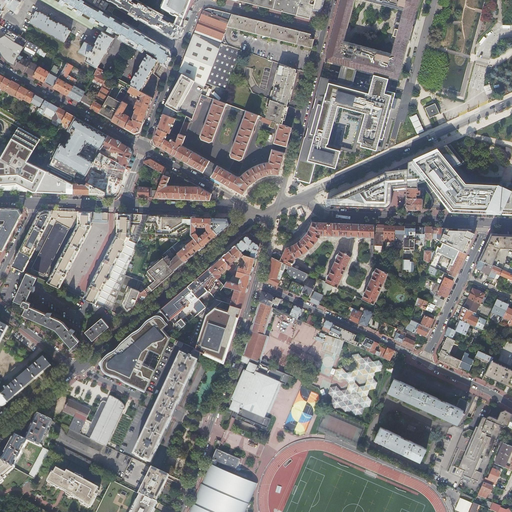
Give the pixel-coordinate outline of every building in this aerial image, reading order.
[(0,0),(0,17),(6,7),(15,12),(21,2),(17,0),(0,0)] [(41,0),(92,29),(95,31),(98,25),(96,24),(95,23),(90,20),(82,16),(77,13),(75,12),(66,7),(64,6),(59,3),(54,0),(41,0)] [(169,52),(79,0),(61,0),(59,3),(64,6),(66,3),(67,4),(66,7),(75,12),(76,10),(78,11),(77,13),(82,16),(84,12),(92,17),(90,20),(95,23),(96,21),(97,22),(96,24),(98,25),(106,30),(107,27),(108,28),(107,30),(112,33),(114,30),(122,34),(120,38),(125,41),(126,39),(128,39),(126,42),(136,47),(137,45),(139,46),(137,48),(142,51),(144,48),(157,55),(156,55),(157,55),(157,56),(159,57),(158,60),(159,61),(166,64),(170,54),(169,52)] [(110,0),(161,29),(174,37),(177,36),(181,26),(175,23),(174,26),(171,24),(170,25),(161,19),(163,16),(158,13),(156,15),(155,15),(156,12),(147,7),(145,9),(144,8),(145,6),(140,3),(138,6),(130,2),(131,0),(110,0)] [(190,0),(165,0),(163,7),(171,12),(171,13),(175,16),(175,15),(179,16),(175,23),(181,26),(190,0)] [(298,16),(301,0),(238,0),(253,4),(275,10),(292,14),(298,16)] [(301,0),(298,16),(310,19),(312,10),(316,11),(321,12),(323,0),(301,0)] [(340,0),(325,60),(341,65),(356,69),(373,73),(388,77),(398,80),(419,0),(340,0)] [(194,34),(219,48),(227,27),(230,20),(232,14),(209,8),(203,10),(199,21),(196,29),(194,34)] [(36,11),(30,22),(65,42),(71,31),(68,29),(68,28),(58,23),(58,24),(49,19),(50,18),(40,12),(39,13),(36,11)] [(296,69),(305,73),(310,54),(312,49),(312,46),(314,40),(311,34),(268,23),(232,14),(230,20),(227,27),(219,48),(206,83),(226,91),(233,73),(242,50),(272,61),(280,64),(296,69)] [(25,46),(26,44),(20,40),(21,37),(8,29),(5,35),(0,38),(0,51),(4,58),(7,60),(8,61),(14,65),(19,56),(25,46)] [(85,61),(97,68),(106,53),(114,38),(102,31),(93,47),(85,42),(79,51),(86,55),(85,56),(87,57),(85,61)] [(195,81),(204,87),(206,83),(219,48),(194,34),(193,37),(185,57),(179,72),(183,75),(195,81)] [(37,52),(40,47),(28,41),(26,44),(25,46),(37,52)] [(45,57),(47,52),(40,47),(37,52),(45,57)] [(158,60),(147,54),(143,61),(129,85),(131,86),(141,91),(147,83),(152,73),(154,70),(155,67),(159,61),(158,60)] [(19,56),(14,65),(20,68),(26,72),(31,63),(19,56)] [(31,62),(31,63),(26,72),(27,72),(34,76),(39,66),(31,62)] [(69,75),(73,66),(67,63),(59,77),(53,87),(55,88),(68,96),(74,86),(78,80),(69,75)] [(270,99),(287,105),(292,88),(296,69),(280,64),(270,99)] [(40,65),(39,66),(34,76),(35,77),(45,82),(50,73),(42,68),(43,67),(40,65)] [(53,87),(59,77),(55,76),(58,71),(58,70),(57,69),(58,67),(54,65),(50,73),(45,82),(46,83),(53,87)] [(337,81),(321,77),(306,131),(295,171),(293,177),(293,179),(297,180),(297,182),(309,185),(314,166),(334,171),(340,150),(355,154),(357,145),(360,146),(360,149),(375,153),(379,140),(382,142),(393,95),(384,93),(388,77),(373,73),(369,90),(352,86),(356,69),(341,65),(339,70),(338,75),(337,81)] [(103,85),(106,81),(107,79),(100,75),(102,70),(98,68),(93,77),(93,78),(97,80),(97,81),(103,85)] [(175,90),(166,105),(175,110),(181,113),(181,111),(179,110),(195,81),(183,75),(175,90)] [(0,85),(0,87),(5,91),(5,90),(11,80),(9,80),(5,77),(0,85)] [(111,119),(113,119),(121,105),(123,101),(124,100),(126,95),(128,91),(129,89),(126,87),(128,84),(118,79),(116,83),(125,88),(125,89),(122,88),(115,99),(109,96),(108,97),(99,113),(104,116),(105,116),(105,117),(106,117),(107,117),(108,118),(109,118),(110,118),(111,119)] [(5,90),(15,96),(21,86),(16,83),(11,80),(5,90)] [(94,110),(99,113),(108,97),(109,96),(111,92),(114,86),(106,81),(103,85),(95,100),(90,108),(94,110)] [(489,84),(483,87),(485,90),(487,96),(493,93),(489,84)] [(21,86),(15,96),(22,100),(23,98),(28,90),(26,89),(21,86)] [(74,86),(68,96),(78,101),(79,102),(84,95),(85,92),(74,86)] [(153,98),(141,91),(131,86),(129,89),(128,91),(137,96),(138,99),(134,108),(136,109),(134,111),(135,112),(134,113),(134,114),(134,115),(134,116),(133,119),(137,122),(138,120),(143,123),(147,113),(148,113),(149,110),(150,108),(149,108),(153,98)] [(220,90),(208,89),(207,96),(219,98),(220,90)] [(23,98),(31,103),(31,102),(36,94),(30,91),(28,90),(23,98)] [(37,95),(36,94),(31,102),(40,107),(44,100),(44,99),(42,98),(37,95)] [(84,95),(79,102),(81,103),(90,108),(95,100),(84,95)] [(278,123),(282,124),(283,120),(285,115),(287,106),(287,105),(270,99),(267,98),(266,103),(269,104),(268,107),(266,114),(265,118),(278,123)] [(203,100),(200,99),(192,119),(195,120),(203,100)] [(213,99),(212,101),(213,103),(201,137),(202,139),(210,142),(212,141),(225,107),(227,106),(227,104),(226,104),(222,102),(213,99)] [(45,101),(44,100),(40,107),(41,108),(40,109),(45,112),(45,111),(50,103),(45,100),(45,101)] [(130,118),(131,117),(124,113),(123,115),(121,113),(122,112),(123,112),(127,104),(123,101),(121,105),(113,119),(112,120),(115,122),(125,128),(130,118)] [(50,103),(45,111),(54,115),(58,107),(52,104),(50,103)] [(436,103),(426,108),(430,118),(430,117),(440,113),(436,103)] [(227,104),(227,106),(232,108),(240,112),(245,113),(245,111),(227,104)] [(175,110),(166,105),(165,109),(163,114),(172,118),(175,110)] [(54,115),(52,119),(60,123),(62,121),(60,120),(61,119),(63,120),(67,112),(60,108),(58,107),(54,115)] [(245,113),(245,115),(231,155),(232,157),(239,160),(242,159),(257,120),(258,116),(247,111),(245,111),(245,113)] [(62,121),(60,123),(62,124),(63,123),(70,127),(76,117),(69,113),(67,112),(63,120),(62,121)] [(172,118),(163,114),(160,121),(157,128),(170,133),(173,127),(171,126),(171,125),(173,126),(176,119),(172,118)] [(415,114),(408,117),(416,134),(423,131),(415,114)] [(204,172),(210,161),(182,146),(185,136),(182,135),(188,117),(186,116),(184,122),(178,136),(178,138),(176,142),(171,154),(204,172)] [(258,116),(257,120),(259,121),(270,125),(269,127),(271,128),(274,129),(275,125),(277,126),(278,123),(265,118),(258,116)] [(66,146),(61,144),(50,164),(74,176),(78,171),(86,175),(89,169),(92,165),(93,162),(85,158),(79,154),(82,148),(83,146),(86,141),(95,146),(101,149),(102,146),(108,136),(104,133),(80,120),(76,117),(70,127),(68,130),(72,133),(71,134),(72,134),(66,146)] [(133,119),(130,118),(125,128),(132,132),(135,133),(140,131),(143,123),(138,120),(137,122),(133,119)] [(278,123),(277,126),(278,128),(274,143),(286,146),(291,128),(282,124),(278,123)] [(65,193),(74,194),(74,185),(27,162),(40,139),(19,127),(0,160),(0,159),(0,184),(17,184),(33,192),(39,192),(44,192),(65,193)] [(173,134),(170,133),(157,128),(155,134),(153,139),(156,145),(160,148),(165,139),(164,138),(165,135),(166,136),(167,134),(172,136),(173,134)] [(270,132),(261,128),(256,143),(259,144),(259,145),(263,146),(265,146),(270,132)] [(119,142),(108,136),(102,146),(115,154),(117,152),(120,153),(116,162),(126,167),(132,153),(129,148),(119,142)] [(168,152),(171,154),(176,142),(173,141),(174,140),(172,139),(170,142),(167,140),(167,138),(165,139),(160,148),(168,152)] [(511,186),(509,186),(505,184),(505,183),(502,181),(468,180),(456,166),(461,164),(464,163),(467,162),(451,140),(448,141),(445,143),(440,145),(439,146),(436,147),(410,159),(408,160),(408,165),(408,169),(399,170),(387,172),(384,173),(366,181),(329,198),(326,199),(327,205),(329,205),(342,206),(387,208),(391,204),(392,187),(398,186),(407,185),(407,188),(417,188),(418,183),(427,180),(428,179),(446,203),(447,204),(448,206),(451,210),(452,211),(454,211),(487,213),(495,213),(503,213),(502,211),(508,211),(511,211),(511,186)] [(218,166),(212,177),(243,195),(243,194),(244,193),(244,192),(245,191),(246,190),(246,189),(247,188),(248,187),(249,186),(250,185),(251,184),(252,183),(253,182),(254,181),(255,181),(256,180),(257,179),(258,179),(259,178),(260,178),(261,177),(262,177),(263,176),(264,176),(265,176),(266,175),(268,175),(269,175),(270,175),(271,174),(272,174),(273,174),(274,174),(275,174),(277,174),(278,174),(279,174),(284,153),(272,150),(269,162),(267,163),(266,163),(264,163),(263,164),(262,164),(260,165),(259,165),(257,166),(256,166),(254,167),(253,168),(252,168),(250,169),(249,170),(248,171),(247,172),(245,172),(244,173),(243,174),(242,175),(241,177),(240,177),(237,177),(218,166)] [(154,169),(157,163),(153,161),(150,159),(144,162),(144,163),(154,169)] [(218,166),(210,161),(204,172),(210,176),(212,177),(218,166)] [(126,167),(116,162),(115,165),(110,163),(106,173),(104,178),(104,179),(90,178),(87,183),(90,184),(105,192),(105,195),(111,195),(117,192),(123,175),(126,167)] [(166,168),(157,163),(154,169),(164,174),(166,168)] [(172,172),(166,168),(164,174),(157,191),(155,197),(161,198),(210,200),(211,197),(211,194),(199,187),(192,187),(168,186),(167,183),(172,172)] [(74,185),(74,194),(82,194),(90,194),(90,184),(87,183),(86,185),(84,185),(83,185),(81,184),(80,185),(78,185),(78,183),(74,183),(74,185)] [(0,184),(0,190),(33,192),(17,184),(0,184)] [(90,184),(90,194),(93,195),(105,195),(105,192),(90,184)] [(138,193),(138,197),(153,197),(155,197),(157,191),(152,190),(152,188),(138,187),(138,193)] [(414,209),(425,209),(425,199),(420,198),(419,200),(419,201),(417,201),(417,199),(417,198),(416,198),(416,195),(420,195),(420,190),(417,190),(417,188),(407,188),(407,192),(406,194),(406,206),(409,209),(414,209)] [(5,208),(1,208),(0,212),(0,219),(4,220),(5,220),(6,221),(5,221),(0,231),(0,248),(3,251),(6,246),(14,230),(22,214),(20,212),(19,209),(5,208)] [(111,310),(115,301),(125,275),(134,252),(136,246),(138,240),(140,237),(141,232),(148,215),(141,214),(130,214),(115,213),(115,220),(118,221),(118,232),(117,234),(117,236),(86,295),(62,283),(90,228),(91,225),(91,222),(95,222),(107,223),(108,213),(56,210),(46,210),(40,212),(33,226),(21,249),(12,266),(27,272),(37,277),(83,298),(105,307),(111,310)] [(148,215),(141,232),(140,237),(177,239),(179,241),(185,238),(191,234),(191,231),(192,217),(163,216),(148,215)] [(202,217),(192,217),(191,231),(191,234),(196,232),(196,228),(198,227),(204,227),(205,226),(206,226),(207,229),(211,227),(211,223),(212,218),(202,217)] [(217,218),(212,218),(211,223),(216,224),(215,227),(212,227),(218,235),(219,233),(230,224),(228,221),(227,219),(217,218)] [(332,236),(333,223),(319,223),(313,222),(312,225),(311,228),(308,232),(308,233),(305,236),(303,238),(302,239),(298,243),(297,243),(292,246),(290,247),(286,248),(285,250),(283,255),(276,252),(274,251),(272,257),(287,264),(292,266),(293,263),(294,263),(295,262),(295,261),(296,260),(296,259),(295,259),(296,257),(297,258),(302,255),(310,250),(316,243),(321,235),(327,236),(328,236),(329,237),(330,237),(331,237),(332,237),(332,236)] [(333,223),(332,236),(335,236),(336,237),(337,237),(338,237),(339,237),(340,237),(340,236),(347,236),(347,237),(348,238),(349,238),(350,238),(351,237),(352,237),(358,237),(358,238),(359,238),(360,238),(361,238),(362,238),(363,238),(363,237),(366,237),(366,238),(367,238),(368,239),(369,239),(370,239),(371,238),(371,237),(374,238),(375,225),(356,224),(350,224),(333,223)] [(375,225),(374,238),(374,245),(374,253),(383,254),(384,240),(384,235),(385,226),(384,225),(382,225),(375,225)] [(389,241),(394,241),(395,226),(387,226),(385,226),(384,235),(384,240),(385,240),(385,241),(389,242),(389,241)] [(394,241),(404,242),(405,226),(397,226),(395,226),(394,241)] [(196,232),(191,234),(203,247),(206,245),(218,235),(212,227),(211,227),(207,229),(207,231),(207,232),(205,231),(201,235),(198,235),(196,232)] [(414,230),(413,245),(415,245),(425,246),(425,244),(426,227),(420,227),(420,231),(419,231),(414,230)] [(427,227),(426,227),(425,244),(427,244),(427,242),(426,240),(426,238),(433,239),(433,228),(430,228),(427,227)] [(443,228),(433,228),(433,239),(437,239),(440,242),(445,228),(443,228)] [(445,228),(440,242),(466,253),(473,239),(472,238),(472,237),(474,234),(474,233),(472,232),(472,229),(458,229),(458,232),(458,233),(452,233),(453,231),(453,229),(445,228)] [(203,247),(191,234),(185,238),(179,241),(178,242),(172,247),(175,250),(178,248),(177,247),(179,244),(188,239),(189,238),(191,241),(188,244),(187,243),(185,244),(181,245),(179,246),(182,249),(178,253),(185,262),(197,252),(203,247)] [(511,234),(499,234),(492,234),(479,260),(488,264),(492,266),(500,249),(501,248),(511,249),(511,234)] [(248,236),(247,236),(247,235),(237,244),(236,245),(244,254),(256,258),(260,245),(259,245),(258,245),(257,244),(256,243),(255,243),(254,242),(253,242),(253,241),(252,241),(251,240),(251,239),(250,239),(249,238),(249,237),(248,236)] [(436,252),(431,264),(430,266),(438,270),(439,271),(441,268),(440,267),(438,265),(443,254),(453,259),(448,270),(450,271),(449,275),(455,278),(455,277),(456,275),(466,254),(466,253),(440,242),(440,243),(436,252)] [(237,265),(236,264),(235,265),(232,262),(240,255),(242,257),(244,254),(236,245),(230,250),(222,257),(231,267),(234,270),(237,265)] [(165,253),(162,256),(164,258),(175,271),(180,266),(185,262),(178,253),(175,250),(172,247),(169,249),(175,256),(173,257),(173,260),(172,260),(171,261),(170,260),(170,259),(165,253)] [(327,278),(325,282),(329,283),(333,285),(337,287),(351,256),(347,254),(347,253),(345,252),(345,253),(340,251),(339,254),(338,254),(337,254),(337,255),(336,255),(336,256),(336,257),(336,258),(337,258),(329,274),(328,274),(327,275),(327,276),(327,277),(326,278),(327,278)] [(432,251),(424,251),(424,261),(431,264),(436,252),(432,251)] [(245,268),(237,265),(234,270),(251,275),(254,266),(256,258),(244,254),(242,257),(246,261),(244,265),(245,265),(245,268)] [(229,269),(231,267),(222,257),(213,264),(209,268),(218,278),(221,275),(220,274),(227,268),(229,269)] [(285,268),(287,264),(272,257),(269,266),(266,280),(274,284),(277,286),(282,275),(285,268)] [(410,271),(414,271),(415,261),(410,261),(410,257),(405,257),(405,268),(410,269),(410,271)] [(143,282),(142,286),(148,293),(152,290),(165,279),(175,271),(164,258),(156,264),(155,262),(151,265),(153,267),(148,271),(145,279),(143,282)] [(480,270),(481,271),(484,265),(487,266),(488,264),(479,260),(476,268),(477,269),(480,270)] [(295,278),(299,270),(292,266),(287,264),(285,268),(288,270),(286,273),(294,276),(293,277),(294,278),(295,278)] [(493,266),(492,266),(488,264),(487,266),(484,265),(481,271),(485,272),(490,274),(493,266)] [(428,272),(425,278),(432,281),(434,275),(435,276),(438,270),(430,266),(430,267),(428,271),(428,272)] [(502,270),(493,266),(490,274),(488,277),(494,280),(495,277),(497,273),(500,275),(502,270)] [(309,274),(313,276),(314,273),(300,267),(299,270),(309,274)] [(192,283),(188,286),(199,298),(208,290),(216,299),(224,285),(218,278),(209,268),(199,276),(192,283)] [(362,299),(374,304),(388,273),(383,271),(376,268),(375,271),(374,271),(373,272),(373,273),(372,273),(372,274),(372,275),(373,275),(366,291),(365,291),(364,292),(363,293),(363,294),(363,295),(364,296),(362,299)] [(249,283),(251,275),(234,270),(231,274),(241,277),(239,284),(227,281),(224,285),(236,289),(247,292),(249,283)] [(297,295),(299,296),(302,291),(309,274),(299,270),(295,278),(289,291),(297,295)] [(511,274),(508,272),(504,271),(502,270),(500,275),(511,280),(511,274)] [(35,281),(37,277),(27,272),(24,279),(14,300),(23,304),(22,305),(27,307),(26,308),(23,315),(49,326),(56,330),(66,341),(71,348),(79,341),(73,333),(75,331),(71,328),(70,329),(64,323),(60,320),(51,316),(52,313),(47,312),(47,314),(32,307),(33,304),(27,301),(30,294),(32,289),(35,291),(35,286),(33,286),(35,281)] [(313,276),(309,274),(302,291),(310,295),(313,289),(316,282),(315,282),(317,278),(313,276)] [(143,282),(125,275),(115,301),(111,310),(118,313),(121,310),(124,308),(127,311),(131,308),(135,305),(142,286),(143,282)] [(282,275),(277,286),(280,287),(282,288),(287,277),(282,275)] [(445,277),(442,286),(449,289),(452,283),(453,281),(445,277)] [(325,282),(323,281),(320,287),(324,289),(328,290),(330,291),(333,285),(329,283),(325,282)] [(434,295),(434,296),(440,299),(442,295),(446,297),(449,289),(442,286),(434,282),(431,289),(433,295),(434,295)] [(142,286),(135,305),(142,299),(148,293),(142,286)] [(167,304),(161,309),(162,309),(170,318),(171,320),(176,315),(178,314),(184,308),(190,303),(191,302),(192,304),(199,298),(188,286),(185,289),(180,293),(167,304)] [(246,295),(247,292),(236,289),(231,304),(242,307),(244,299),(246,295)] [(469,299),(480,304),(484,294),(473,289),(468,299),(469,299)] [(281,299),(276,296),(274,300),(273,300),(274,297),(262,291),(262,294),(260,302),(266,305),(268,301),(269,301),(269,302),(269,303),(270,303),(270,304),(269,306),(273,308),(277,309),(281,299)] [(319,305),(323,295),(322,294),(315,291),(311,301),(319,305)] [(440,299),(434,296),(431,303),(435,305),(441,308),(442,304),(444,301),(440,299)] [(434,309),(434,308),(435,305),(431,303),(418,298),(417,301),(422,303),(421,304),(419,305),(419,306),(426,310),(432,313),(434,309)] [(464,308),(473,312),(476,313),(480,304),(469,299),(467,301),(464,308)] [(503,317),(508,308),(509,305),(497,299),(491,311),(503,317)] [(199,313),(206,307),(201,302),(194,308),(199,313)] [(266,305),(260,302),(252,325),(243,354),(260,363),(266,365),(274,369),(276,364),(271,362),(271,363),(267,362),(267,360),(264,358),(263,360),(262,359),(269,336),(265,335),(266,331),(273,308),(269,306),(266,305)] [(241,311),(242,307),(231,304),(229,311),(215,307),(207,314),(196,349),(202,352),(224,362),(233,336),(241,311)] [(293,307),(290,315),(297,319),(298,317),(299,317),(301,313),(303,309),(295,305),(293,307)] [(367,327),(372,317),(374,311),(366,307),(363,313),(358,323),(367,327)] [(459,319),(471,324),(486,331),(486,330),(485,329),(484,329),(483,328),(487,321),(480,317),(479,319),(471,315),(473,312),(464,308),(462,307),(461,311),(462,311),(459,319)] [(176,315),(171,320),(175,324),(182,318),(188,313),(184,308),(178,314),(176,315)] [(503,317),(501,322),(503,323),(504,321),(507,323),(508,323),(509,324),(511,318),(511,308),(511,309),(508,308),(503,317)] [(163,329),(168,324),(167,323),(171,320),(170,318),(162,309),(161,310),(159,312),(158,313),(157,315),(155,317),(152,318),(150,320),(149,321),(147,321),(146,323),(145,324),(143,326),(141,328),(138,330),(136,332),(132,334),(124,340),(122,342),(121,343),(120,345),(118,346),(117,348),(114,351),(113,351),(112,352),(110,353),(109,354),(108,354),(106,356),(105,357),(104,358),(103,359),(103,360),(102,361),(102,363),(102,364),(102,365),(102,366),(103,368),(104,369),(106,371),(108,373),(110,374),(112,374),(115,375),(118,376),(120,377),(122,379),(124,380),(125,381),(146,391),(156,370),(149,366),(156,352),(162,356),(165,350),(169,342),(171,338),(171,337),(163,329)] [(355,309),(353,312),(352,315),(350,319),(358,323),(363,313),(357,310),(355,309)] [(425,316),(421,324),(430,328),(431,324),(433,320),(425,316)] [(297,320),(287,317),(282,332),(285,333),(284,336),(292,338),(297,320)] [(93,341),(109,327),(102,318),(85,332),(90,338),(91,339),(93,341)] [(182,318),(175,324),(180,330),(187,324),(182,318)] [(323,328),(323,330),(329,333),(333,324),(334,323),(326,319),(324,324),(322,328),(323,328)] [(415,333),(416,332),(419,323),(411,319),(410,321),(409,324),(408,323),(405,329),(415,333)] [(456,331),(466,335),(471,324),(459,319),(454,330),(456,331)] [(0,343),(4,336),(8,327),(0,322),(0,343)] [(419,323),(416,332),(426,337),(428,332),(429,330),(430,330),(431,329),(430,328),(421,324),(419,323)] [(333,324),(329,333),(344,340),(357,346),(358,342),(354,340),(356,334),(345,329),(333,324)] [(454,336),(456,331),(454,330),(448,327),(447,331),(445,335),(447,336),(454,339),(455,337),(454,336)] [(394,339),(402,343),(405,336),(406,334),(407,333),(406,333),(398,329),(396,334),(394,339)] [(339,355),(344,341),(326,335),(326,336),(324,335),(325,334),(320,333),(319,336),(325,338),(325,339),(316,336),(315,340),(322,342),(322,341),(324,342),(322,349),(339,355)] [(405,336),(402,343),(412,348),(415,342),(411,340),(410,339),(411,337),(406,334),(405,336)] [(455,340),(454,339),(447,336),(443,346),(439,354),(441,355),(439,360),(458,369),(459,366),(462,360),(449,354),(455,340)] [(367,347),(366,350),(369,351),(374,341),(366,337),(364,341),(362,345),(365,346),(367,347)] [(82,344),(85,347),(91,343),(93,341),(91,339),(90,338),(88,339),(82,344)] [(470,347),(478,350),(479,348),(477,347),(479,344),(477,343),(478,340),(474,338),(470,347)] [(292,343),(281,340),(275,363),(278,364),(277,367),(284,369),(292,343)] [(81,343),(79,341),(71,348),(74,351),(82,344),(81,343)] [(369,351),(377,355),(383,358),(387,347),(386,347),(385,349),(383,348),(380,347),(378,351),(375,350),(376,345),(378,346),(379,343),(374,341),(369,351)] [(383,358),(389,360),(390,361),(393,354),(395,351),(387,347),(383,358)] [(202,352),(196,349),(194,348),(190,357),(193,358),(192,360),(197,362),(197,363),(202,352)] [(492,361),(493,357),(478,351),(475,358),(476,358),(477,357),(483,360),(489,363),(489,364),(490,364),(492,361)] [(243,354),(241,361),(249,364),(246,370),(244,369),(239,382),(238,384),(237,386),(231,399),(233,400),(230,408),(234,410),(231,417),(236,419),(237,415),(267,428),(271,419),(265,416),(267,411),(269,408),(271,404),(272,400),(275,395),(276,391),(278,387),(278,386),(280,382),(285,384),(289,376),(274,369),(266,365),(260,363),(243,354)] [(330,387),(328,393),(332,398),(331,404),(335,408),(342,407),(345,411),(351,410),(352,410),(356,414),(361,413),(363,408),(364,407),(369,406),(371,400),(367,396),(367,395),(369,390),(370,389),(375,388),(377,383),(373,378),(373,377),(375,372),(375,371),(381,370),(383,365),(379,360),(373,362),(368,357),(362,358),(358,354),(352,355),(352,356),(351,361),(355,365),(355,366),(353,371),(352,372),(347,373),(346,372),(342,368),(336,370),(335,375),(339,379),(344,378),(345,378),(349,383),(349,384),(347,389),(341,391),(337,386),(330,387)] [(177,406),(197,363),(197,362),(192,360),(193,358),(190,357),(190,358),(189,357),(188,357),(188,358),(183,355),(182,356),(182,355),(161,398),(160,402),(158,405),(157,408),(155,412),(135,454),(136,455),(141,458),(145,460),(150,462),(151,462),(161,442),(171,419),(173,415),(174,412),(176,409),(177,406)] [(464,368),(469,370),(474,360),(464,355),(462,360),(459,366),(464,368)] [(0,394),(7,402),(14,396),(15,397),(20,392),(24,389),(23,388),(34,379),(35,380),(39,376),(44,372),(43,371),(50,365),(43,357),(0,394)] [(511,370),(492,361),(490,364),(485,375),(495,380),(497,381),(499,381),(511,387),(511,370)] [(308,378),(306,382),(315,386),(317,381),(308,378)] [(24,389),(35,380),(34,379),(23,388),(24,389)] [(429,395),(394,379),(388,392),(458,423),(463,413),(465,414),(470,403),(460,398),(456,407),(429,395)] [(106,446),(119,418),(122,413),(123,411),(124,410),(125,410),(125,409),(124,408),(124,407),(124,406),(123,405),(122,404),(122,403),(121,403),(120,402),(120,401),(119,401),(118,400),(117,399),(116,399),(115,398),(110,396),(110,397),(111,397),(109,402),(108,404),(105,402),(104,402),(103,402),(102,402),(99,408),(97,413),(92,422),(86,436),(104,445),(106,446)] [(86,436),(92,422),(86,420),(91,410),(90,410),(89,409),(69,400),(69,399),(68,399),(65,405),(63,412),(64,411),(75,417),(73,420),(73,421),(73,422),(69,429),(70,429),(86,436)] [(511,416),(511,415),(511,413),(508,411),(505,410),(505,409),(503,410),(500,411),(498,418),(490,415),(488,416),(487,419),(465,470),(463,475),(478,481),(482,473),(475,470),(482,453),(484,454),(491,437),(484,434),(485,432),(491,434),(494,429),(492,428),(494,422),(507,427),(511,416)] [(32,426),(26,440),(28,441),(42,447),(43,446),(41,445),(51,424),(51,423),(52,421),(40,415),(38,414),(37,416),(32,426)] [(507,427),(501,441),(505,443),(511,427),(511,415),(511,416),(507,427)] [(465,470),(487,419),(483,417),(479,427),(476,426),(474,431),(472,430),(470,429),(463,432),(446,471),(449,472),(451,465),(465,470)] [(427,449),(380,427),(374,440),(420,462),(427,449)] [(86,436),(70,429),(67,436),(101,452),(104,445),(86,436)] [(4,457),(1,459),(4,462),(15,468),(16,466),(15,466),(24,448),(28,441),(26,440),(16,435),(12,442),(4,457)] [(492,462),(504,467),(505,465),(510,454),(511,450),(511,449),(511,445),(505,443),(501,441),(499,445),(502,446),(496,460),(493,459),(492,462)] [(55,444),(52,451),(91,471),(94,465),(95,464),(55,444)] [(44,448),(29,476),(34,479),(38,473),(50,451),(44,448)] [(213,460),(211,463),(216,465),(217,462),(236,470),(238,465),(241,459),(231,455),(228,454),(222,451),(218,450),(217,449),(216,449),(212,459),(213,460)] [(0,482),(5,479),(4,478),(15,468),(4,462),(1,459),(0,458),(0,482)] [(213,466),(209,464),(188,511),(244,511),(256,485),(213,466)] [(91,508),(97,495),(96,494),(99,488),(93,485),(84,480),(67,470),(66,473),(57,468),(54,472),(53,471),(47,481),(51,484),(52,483),(60,487),(59,488),(62,490),(65,491),(65,493),(71,496),(73,495),(75,496),(74,497),(84,503),(84,504),(91,508)] [(146,480),(139,495),(140,495),(156,503),(162,490),(166,482),(167,479),(168,478),(169,475),(160,471),(154,468),(152,468),(151,470),(150,471),(150,473),(149,474),(146,480)] [(493,468),(487,483),(493,485),(494,486),(501,471),(493,468)] [(429,469),(426,476),(429,477),(434,479),(436,475),(431,472),(431,471),(429,469)] [(483,481),(478,494),(486,498),(487,495),(488,496),(493,485),(487,483),(483,481)] [(511,511),(510,511),(509,509),(507,510),(500,508),(498,511),(511,511),(511,494),(509,493),(508,497),(511,498),(511,511)] [(152,511),(155,509),(156,506),(157,504),(156,503),(140,495),(131,511),(152,511)] [(467,511),(472,503),(460,498),(455,510),(460,511),(467,511)] [(484,508),(490,510),(493,503),(487,501),(484,508)] [(473,503),(469,511),(475,511),(476,510),(478,505),(474,503),(473,503)] [(494,511),(498,511),(500,508),(501,506),(493,503),(490,510),(494,511)]
